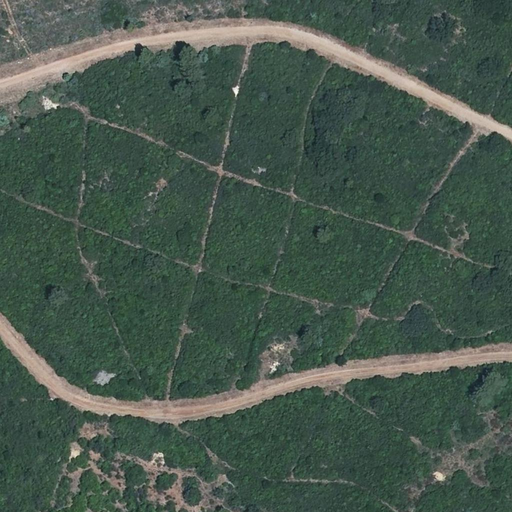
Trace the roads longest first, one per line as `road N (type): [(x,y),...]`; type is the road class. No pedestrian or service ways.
road 1 (track): [(511,355),(325,377),(166,417),(72,394),(0,320)]
road 2 (track): [(0,85),(124,45),(265,31),(374,66),(511,136)]
